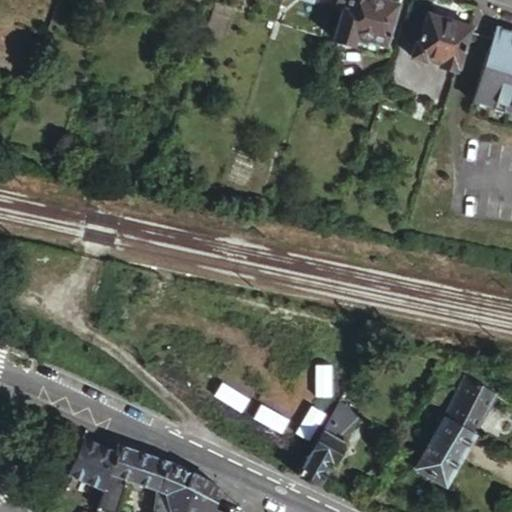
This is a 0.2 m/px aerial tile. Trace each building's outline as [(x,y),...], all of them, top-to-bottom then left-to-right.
[(333,0),(331,9),(342,13),(333,42),(358,50),(361,43),(372,47),(374,41),(386,45),(393,41),(403,13),(398,4),(386,0),(333,0)] [(453,67),(458,68),(471,27),(426,13),(416,43),(412,42),(408,57),(420,61),(422,58),(438,63),(437,65),(452,70),(453,67)] [(511,32),(494,27),(471,102),(511,115),(511,32)] [(160,122),(147,118),(142,134),(156,138),(160,122)] [(184,303),(169,301),(167,312),(183,314),(184,303)] [(310,327),(231,313),(225,342),(304,357),(310,327)] [(277,358),(258,354),(252,383),(272,386),(277,358)] [(495,389),(465,372),(415,464),(444,481),(495,389)] [(338,402),(299,471),(322,482),(335,458),(338,460),(357,426),(354,424),(360,414),(338,402)] [(84,433),(66,470),(100,489),(115,449),(84,433)] [(156,487),(168,460),(117,442),(115,449),(100,489),(94,507),(109,511),(115,511),(125,485),(119,482),(121,475),(156,487)] [(178,511),(184,496),(180,495),(190,469),(168,460),(156,487),(153,511),(178,511)] [(210,511),(213,505),(214,499),(219,486),(190,469),(180,495),(184,496),(190,498),(198,501),(195,511),(210,511)] [(188,508),(192,511),(195,511),(198,501),(190,498),(188,508)]
